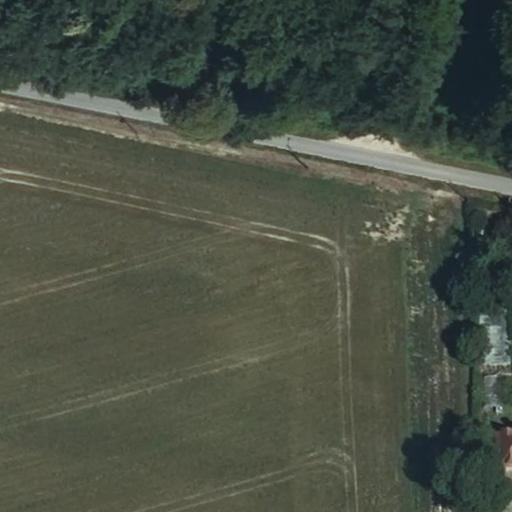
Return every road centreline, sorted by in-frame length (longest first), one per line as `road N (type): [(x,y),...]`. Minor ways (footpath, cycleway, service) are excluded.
road 1 (residential): [(511,190),(0,83)]
road 2 (track): [(466,0),(455,33),(394,110),(367,162)]
